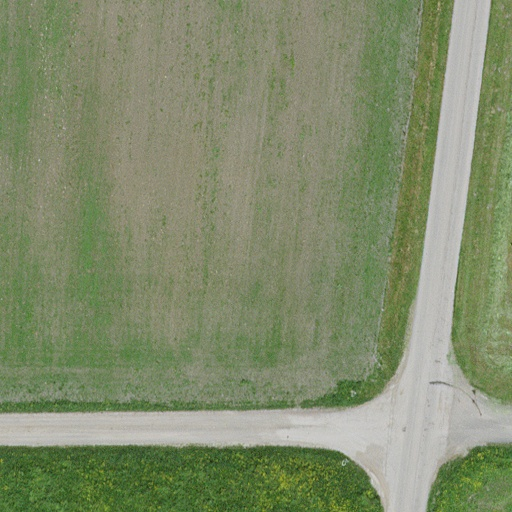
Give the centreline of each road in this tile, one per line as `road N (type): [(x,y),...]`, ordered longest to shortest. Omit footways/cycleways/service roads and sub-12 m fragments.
road 1 (unclassified): [(399,511),(467,0)]
road 2 (track): [(511,436),(0,432)]
